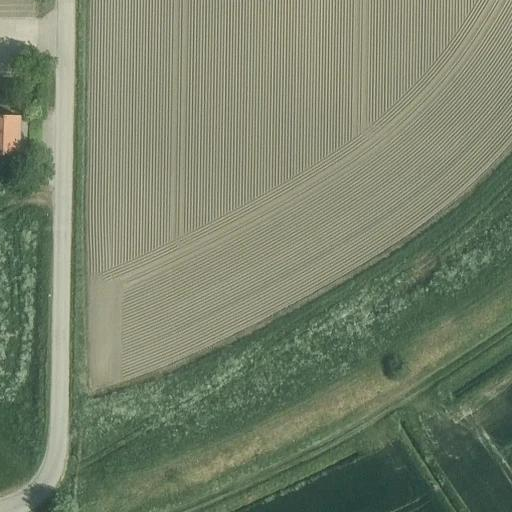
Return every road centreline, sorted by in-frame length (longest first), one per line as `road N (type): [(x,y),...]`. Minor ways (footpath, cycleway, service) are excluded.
road 1 (unclassified): [(0,508),(33,494),(54,473),(63,439),(72,0)]
road 2 (track): [(178,511),(367,422),(511,327)]
